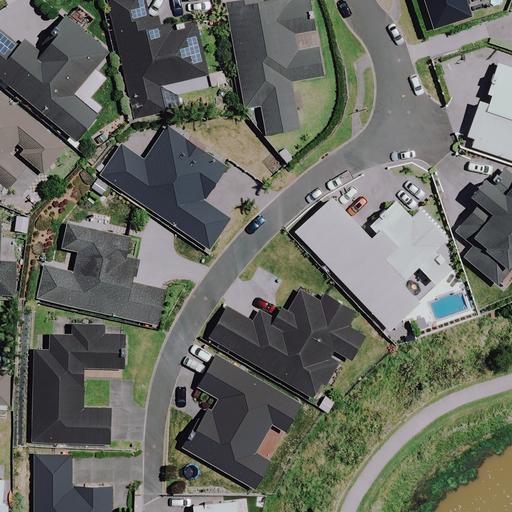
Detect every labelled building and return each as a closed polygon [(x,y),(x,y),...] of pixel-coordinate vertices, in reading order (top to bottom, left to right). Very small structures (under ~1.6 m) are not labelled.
[(149,20),(144,0),(107,0),(134,119),(166,112),(160,87),(209,76),(196,18),(161,26),(159,17),(149,20)] [(288,3),(287,0),(274,0),(260,2),(259,0),(252,0),(228,4),(246,109),(263,106),(268,135),(298,129),(290,83),(322,78),(317,49),(297,53),(294,36),(314,33),(308,0),(288,3)] [(425,0),(435,29),(470,18),(464,0),(425,0)] [(13,44),(0,32),(0,81),(73,142),(96,114),(72,94),(107,52),(67,18),(37,53),(19,38),(13,44)] [(511,68),(497,64),(486,96),(482,95),(468,136),(474,138),(471,147),(511,160),(511,68)] [(67,149),(0,93),(0,185),(7,191),(31,162),(45,175),(52,167),(58,173),(73,155),(67,149)] [(226,169),(168,129),(145,163),(122,147),(103,175),(209,247),(228,219),(203,202),(226,169)] [(500,184),(485,180),(474,194),(475,209),(455,234),(473,248),(463,260),(496,287),(511,267),(511,167),(502,166),(500,184)] [(389,331),(422,299),(404,281),(418,268),(435,286),(453,269),(435,251),(448,238),(421,210),(412,219),(396,202),(370,226),(377,233),(372,238),(331,196),(294,233),(389,331)] [(0,233),(0,219),(0,294),(15,295),(16,262),(0,261),(0,233)] [(130,238),(67,224),(62,248),(77,252),(73,273),(45,267),(38,300),(159,325),(166,291),(133,284),(138,257),(127,255),(130,238)] [(290,307),(284,304),(275,320),(260,312),(254,323),(227,307),(209,338),(314,398),(323,382),(329,385),(345,357),(351,360),(365,335),(349,326),(356,313),(325,295),(320,302),(300,290),(290,307)] [(104,325),(74,324),(74,335),(53,335),(53,352),(36,351),(35,443),(110,444),(111,406),(84,406),(84,369),(123,370),(124,336),(104,335),(104,325)] [(302,406),(216,356),(198,387),(216,398),(186,450),(254,490),(270,462),(254,453),(270,425),(285,434),(302,406)] [(10,370),(0,369),(0,405),(9,405),(10,370)] [(71,453),(37,453),(36,511),(111,511),(112,487),(71,487),(71,453)] [(247,511),(247,499),(194,503),(194,511),(247,511)]
